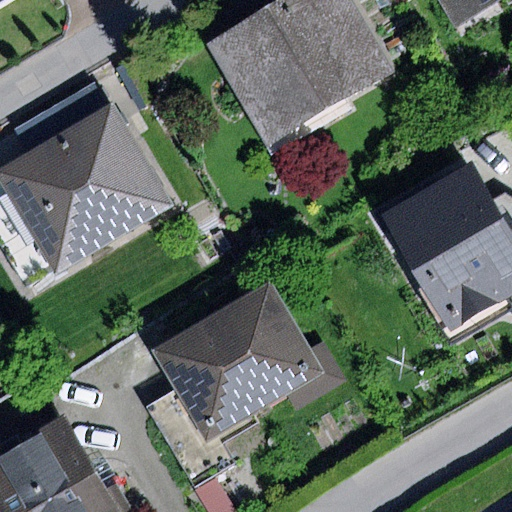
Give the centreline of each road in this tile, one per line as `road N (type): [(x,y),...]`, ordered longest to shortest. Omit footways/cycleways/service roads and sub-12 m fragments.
road 1 (residential): [(0,101),(172,0)]
road 2 (residential): [(340,511),(511,409)]
